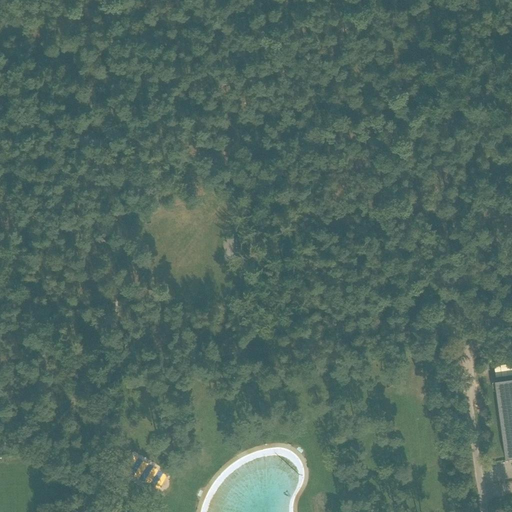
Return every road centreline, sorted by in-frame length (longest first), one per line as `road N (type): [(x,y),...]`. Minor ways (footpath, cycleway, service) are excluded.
road 1 (track): [(0,65),(377,0)]
road 2 (track): [(117,371),(112,0)]
road 3 (track): [(460,327),(117,371)]
road 4 (track): [(413,0),(420,100),(460,327)]
road 5 (unclassified): [(484,511),(463,345)]
